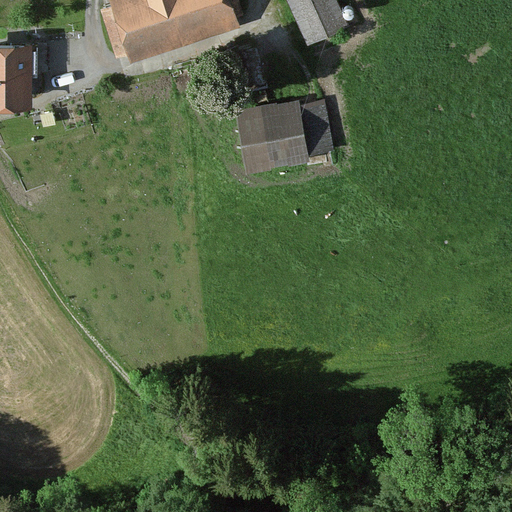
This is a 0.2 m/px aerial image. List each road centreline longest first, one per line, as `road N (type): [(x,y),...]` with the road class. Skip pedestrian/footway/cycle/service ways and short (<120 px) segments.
road 1 (track): [(511,435),(384,477),(335,480),(242,462),(191,437),(99,345),(0,199)]
road 2 (track): [(113,79),(187,274)]
